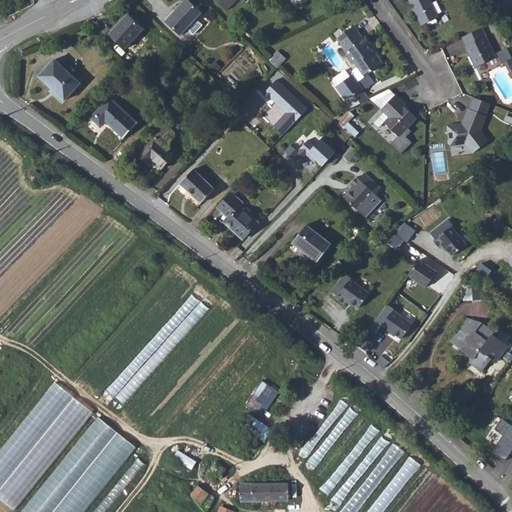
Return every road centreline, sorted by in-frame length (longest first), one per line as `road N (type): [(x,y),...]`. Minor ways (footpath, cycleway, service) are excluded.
road 1 (unclassified): [(0,99),(357,369),(511,508)]
road 2 (track): [(338,354),(272,459),(242,464),(189,439),(161,442),(112,417),(51,368)]
road 3 (unknown): [(377,386),(467,267),(509,255)]
road 4 (unknown): [(238,277),(342,153)]
